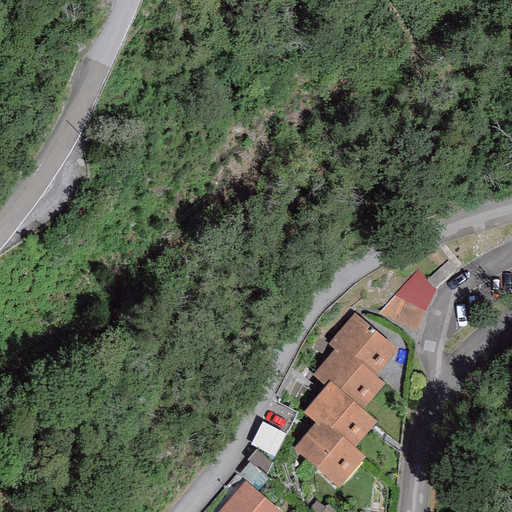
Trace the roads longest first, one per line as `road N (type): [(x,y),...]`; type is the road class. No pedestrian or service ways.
road 1 (unclassified): [(511,206),(392,247),(321,295),(186,511)]
road 2 (unclassified): [(0,222),(74,117),(126,0)]
road 3 (unclassified): [(410,511),(442,395),(481,346),(511,326)]
